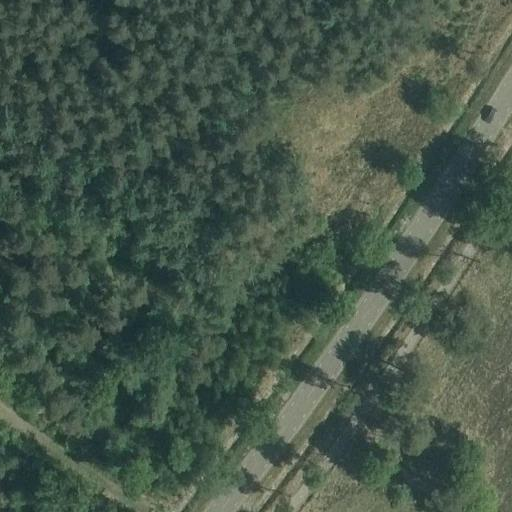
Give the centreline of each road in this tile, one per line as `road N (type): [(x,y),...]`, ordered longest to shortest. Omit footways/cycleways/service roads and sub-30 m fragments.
road 1 (tertiary): [(219,511),(389,279),(511,88)]
road 2 (track): [(7,417),(142,511)]
